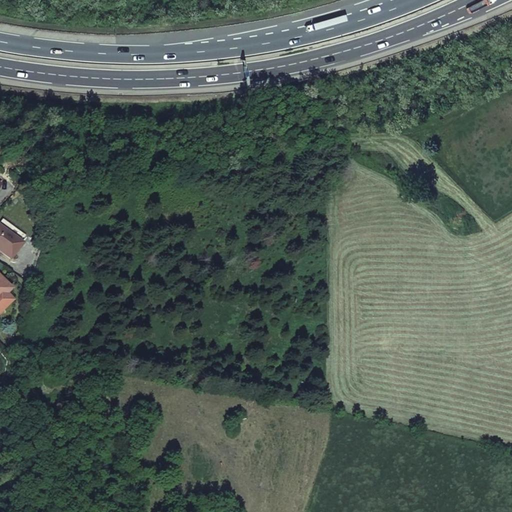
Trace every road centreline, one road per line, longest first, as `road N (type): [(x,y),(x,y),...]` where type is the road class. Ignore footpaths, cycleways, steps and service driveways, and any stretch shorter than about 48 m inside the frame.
road 1 (trunk): [(0,65),(116,78),(283,65),(423,24),(475,0)]
road 2 (trunk): [(415,0),(260,44),(184,53),(56,50),(0,40)]
